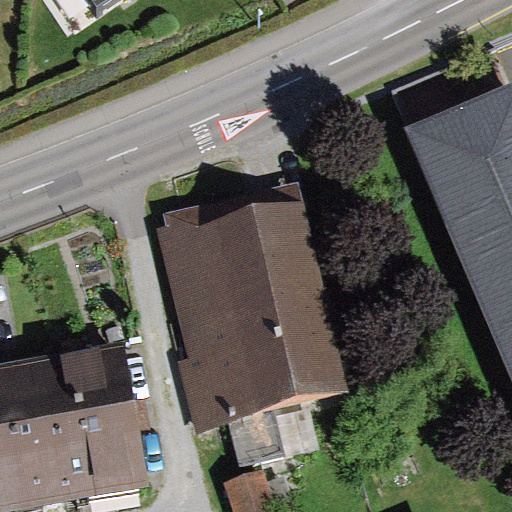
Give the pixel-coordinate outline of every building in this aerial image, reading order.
[(87,0),(98,15),(120,0),(87,0)] [(511,96),(405,142),(511,390),(511,96)] [(169,233),(161,234),(190,362),(179,364),(196,440),(232,432),(240,470),(290,459),(281,419),(351,403),(306,207),(257,219),(252,199),(166,218),(169,233)] [(0,511),(22,511),(151,489),(125,342),(0,364),(0,511)] [(277,511),(265,474),(224,487),(232,511),(277,511)]
